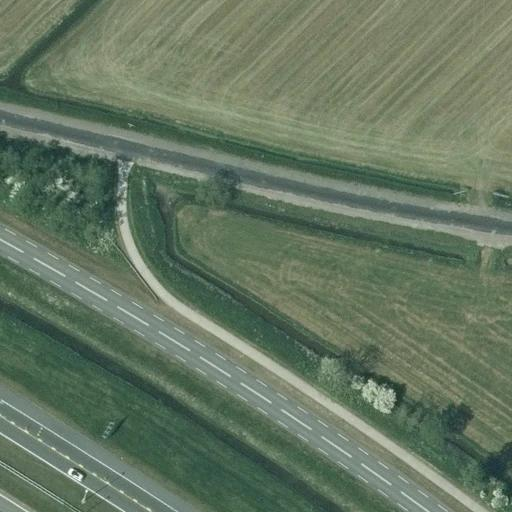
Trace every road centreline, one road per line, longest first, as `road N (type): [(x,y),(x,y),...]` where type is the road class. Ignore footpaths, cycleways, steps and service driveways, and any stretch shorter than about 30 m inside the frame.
road 1 (unclassified): [(511,237),(0,118)]
road 2 (tertiary): [(422,511),(252,387),(0,240)]
road 3 (motorway): [(148,511),(0,417)]
